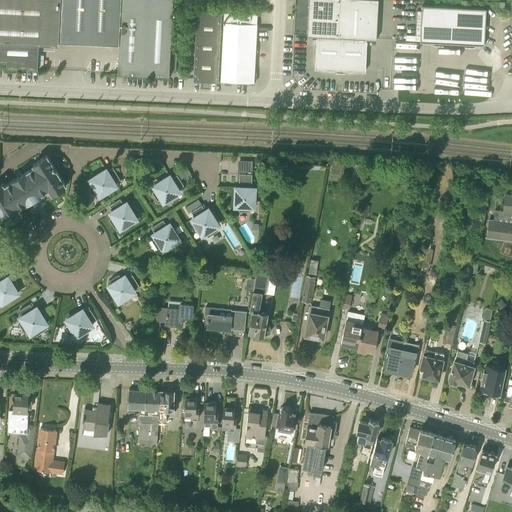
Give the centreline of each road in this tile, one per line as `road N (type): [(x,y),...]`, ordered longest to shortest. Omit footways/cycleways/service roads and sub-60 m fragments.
road 1 (secondary): [(135,368),(289,378),(511,440)]
road 2 (unclassified): [(0,88),(276,103)]
road 3 (residential): [(511,105),(276,103)]
road 4 (residential): [(77,149),(200,155),(207,184)]
road 5 (secondary): [(0,364),(135,368)]
